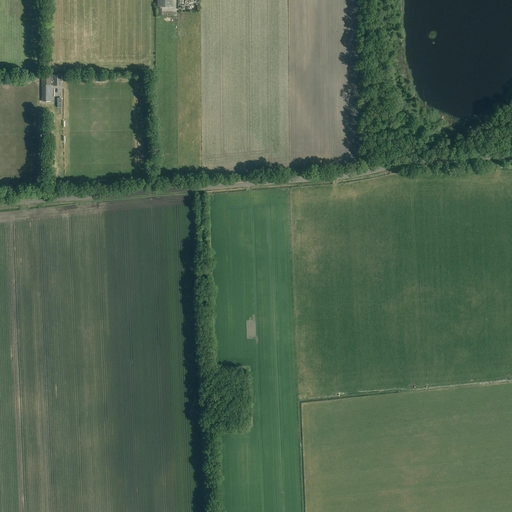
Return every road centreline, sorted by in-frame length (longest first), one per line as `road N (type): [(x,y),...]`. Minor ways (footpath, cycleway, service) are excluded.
road 1 (unclassified): [(0,204),(511,156)]
road 2 (track): [(365,0),(367,172)]
